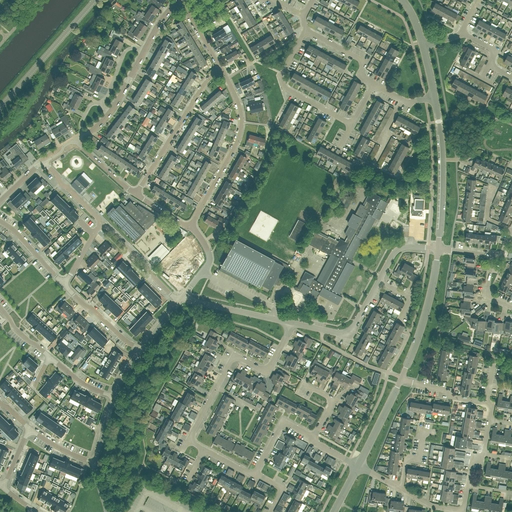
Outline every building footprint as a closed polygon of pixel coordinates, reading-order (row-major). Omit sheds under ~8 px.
[(155,3),(150,0),(149,0),(148,3),(151,5),(148,10),(155,15),(159,10),(153,6),(155,3)] [(355,0),(353,0),(350,7),(355,10),(359,2),(355,0)] [(239,12),(246,7),(243,2),(236,7),(239,12)] [(432,11),(437,14),(441,6),(436,3),(432,11)] [(437,14),(443,16),(448,7),(445,6),(444,8),(441,6),(437,14)] [(246,7),(239,12),(242,17),(250,12),(246,7)] [(443,16),(448,19),(452,12),(447,9),(448,7),(443,16)] [(155,15),(148,10),(145,14),(142,11),(141,13),(138,11),(137,13),(130,8),(129,10),(134,14),(144,21),(146,18),(151,21),(155,15)] [(273,15),(276,20),(284,16),(280,10),(273,15)] [(250,12),(242,17),(245,22),(253,17),(250,12)] [(452,12),(448,19),(453,22),(457,14),(452,12)] [(134,14),(133,16),(135,17),(134,18),(140,23),(136,28),(143,33),(147,27),(142,24),(144,21),(134,14)] [(284,16),(276,20),(279,25),(287,21),(284,16)] [(319,27),(323,19),(317,16),(313,24),(319,27)] [(253,17),(245,22),(248,27),(256,23),(253,17)] [(328,22),(323,19),(319,27),(324,29),(328,22)] [(178,30),(185,26),(181,21),(179,23),(177,20),(174,22),(179,30),(176,31),(175,29),(171,31),(173,34),(178,30)] [(476,27),(481,30),(485,23),(480,20),(476,27)] [(282,30),(290,26),(287,21),(279,25),(282,30)] [(328,22),(324,29),(329,32),(333,25),(328,22)] [(490,26),(485,23),(481,30),(486,33),(490,26)] [(136,28),(132,25),(127,34),(132,38),(134,35),(139,38),(143,33),(136,28)] [(335,35),(339,28),(333,25),(329,32),(335,35)] [(362,36),(366,28),(360,25),(356,33),(362,36)] [(182,35),(188,32),(185,26),(178,30),(173,34),(174,36),(180,32),(182,35)] [(290,26),(282,30),(286,36),(293,31),(290,26)] [(496,29),(490,26),(486,33),(492,36),(496,29)] [(339,28),(335,35),(340,38),(344,31),(339,28)] [(366,28),(362,36),(367,39),(371,31),(366,28)] [(222,29),(217,32),(223,41),(226,39),(227,39),(230,37),(232,41),(235,40),(230,31),(225,34),(222,29)] [(501,31),(496,29),(492,36),(497,39),(501,31)] [(115,39),(112,45),(120,49),(123,43),(117,40),(119,36),(120,34),(112,30),(109,36),(115,39)] [(376,34),(371,31),(367,39),(372,41),(376,34)] [(501,31),(497,39),(502,42),(506,34),(501,31)] [(191,37),(188,32),(182,35),(184,38),(178,42),(179,44),(184,41),(191,37)] [(223,41),(217,32),(212,35),(215,40),(214,41),(218,48),(222,45),(221,42),(219,44),(217,40),(218,39),(219,41),(221,40),(222,41),(223,41)] [(376,34),(372,41),(378,44),(382,37),(376,34)] [(265,39),(269,46),(275,43),(270,35),(265,39)] [(188,46),(194,42),(191,37),(184,41),(179,44),(180,46),(186,43),(188,46)] [(165,39),(162,45),(175,53),(176,51),(170,47),(173,41),(172,39),(170,39),(169,42),(165,39)] [(269,46),(265,39),(260,42),(264,49),(269,46)] [(197,48),(194,42),(188,46),(192,51),(189,53),(188,51),(182,54),(184,56),(191,52),(197,48)] [(255,45),(259,52),(264,49),(260,42),(255,45)] [(117,55),(120,49),(112,45),(109,51),(101,47),(99,50),(110,55),(111,52),(117,55)] [(175,53),(162,45),(158,50),(165,54),(167,52),(169,53),(170,53),(173,55),(175,53)] [(226,46),(234,59),(241,55),(239,51),(236,52),(235,50),(232,52),(228,45),(226,46)] [(259,52),(255,45),(249,48),(254,55),(259,52)] [(305,53),(311,56),(315,48),(309,45),(305,53)] [(228,63),(234,59),(226,46),(219,50),(222,54),(226,51),(228,55),(225,57),(228,63)] [(388,53),(396,57),(399,51),(391,47),(388,53)] [(195,57),(201,53),(197,48),(191,52),(184,56),(185,57),(187,57),(193,53),(195,57)] [(320,51),(315,48),(311,56),(316,59),(320,51)] [(466,53),(473,57),(476,52),(468,48),(466,53)] [(105,60),(103,63),(111,67),(114,61),(108,58),(110,55),(99,50),(98,53),(102,55),(101,58),(105,60)] [(158,50),(155,56),(168,63),(170,61),(163,58),(165,54),(158,50)] [(316,59),(321,61),(325,54),(320,51),(316,59)] [(204,58),(201,53),(195,57),(192,58),(194,61),(190,63),(189,61),(183,64),(189,68),(197,62),(204,58)] [(393,62),(396,57),(388,53),(385,58),(393,62)] [(466,53),(463,59),(470,63),(473,57),(466,53)] [(325,54),(321,61),(327,64),(331,57),(325,54)] [(155,56),(152,61),(159,65),(161,62),(163,64),(164,63),(169,67),(170,65),(168,63),(155,56)] [(336,60),(331,57),(327,64),(332,67),(336,60)] [(189,68),(191,69),(196,66),(197,66),(200,64),(201,67),(207,64),(204,58),(197,62),(189,68)] [(393,62),(385,58),(382,63),(390,67),(393,62)] [(468,68),(470,63),(463,59),(460,64),(468,68)] [(332,67),(337,70),(341,63),(336,60),(332,67)] [(152,61),(149,66),(162,74),(163,72),(160,70),(157,68),(159,65),(152,61)] [(86,66),(101,74),(102,71),(108,73),(111,67),(103,63),(103,64),(101,63),(98,68),(88,63),(86,66)] [(347,66),(341,63),(337,70),(343,73),(347,66)] [(380,69),(387,73),(390,67),(382,63),(380,69)] [(101,74),(86,66),(86,67),(89,68),(88,71),(93,74),(90,80),(102,86),(105,80),(99,77),(101,74)] [(161,76),(162,74),(149,66),(146,72),(149,74),(148,76),(152,78),(154,73),(157,75),(158,74),(161,76)] [(178,70),(194,80),(197,75),(191,71),(189,74),(179,68),(178,70)] [(185,82),(190,85),(194,80),(178,70),(178,71),(176,69),(175,71),(178,73),(179,73),(181,74),(181,75),(184,77),(183,78),(186,79),(185,82)] [(378,75),(384,78),(387,73),(380,69),(378,72),(376,71),(374,74),(377,76),(378,75)] [(296,84),(300,76),(294,73),(290,81),(296,84)] [(300,76),(296,84),(301,86),(305,79),(300,76)] [(146,78),(142,84),(149,88),(152,90),(155,92),(157,90),(150,86),(152,83),(146,78)] [(251,78),(245,80),(249,88),(252,95),(250,91),(253,89),(251,85),(255,83),(253,80),(252,81),(251,78)] [(306,89),(310,82),(305,79),(301,86),(306,89)] [(457,89),(461,82),(455,79),(451,86),(457,89)] [(99,92),(102,86),(90,80),(94,82),(92,85),(90,84),(89,87),(84,84),(82,88),(92,92),(93,89),(99,92)] [(246,97),(252,95),(249,88),(245,80),(240,83),(241,85),(240,86),(242,89),(246,88),(248,92),(244,94),(246,97)] [(261,80),(257,82),(260,88),(258,89),(259,93),(265,91),(264,87),(263,87),(261,80)] [(184,96),(187,91),(181,87),(179,85),(180,83),(176,81),(174,85),(178,88),(176,91),(184,96)] [(354,81),(351,86),(359,90),(362,85),(354,81)] [(185,82),(183,84),(181,83),(180,83),(179,85),(181,87),(187,91),(190,85),(185,82)] [(306,89),(312,92),(316,85),(310,82),(306,89)] [(457,89),(462,92),(466,84),(461,82),(457,89)] [(149,88),(142,84),(139,89),(146,93),(149,88)] [(466,84),(462,92),(467,95),(471,87),(466,84)] [(316,85),(312,92),(317,95),(321,87),(316,85)] [(359,90),(351,86),(348,91),(356,96),(359,90)] [(72,99),(80,103),(83,97),(77,94),(79,91),(70,87),(68,90),(72,92),(70,95),(74,96),(72,99)] [(317,95),(322,98),(326,90),(321,87),(317,95)] [(477,90),(471,87),(467,95),(473,98),(477,90)] [(503,94),(508,97),(511,90),(511,87),(511,89),(507,87),(503,94)] [(139,89),(136,94),(143,99),(146,93),(139,89)] [(332,93),(326,90),(322,98),(328,101),(332,93)] [(482,93),(477,90),(473,98),(478,100),(482,93)] [(180,101),(184,96),(176,91),(178,92),(176,95),(174,93),(173,94),(170,92),(169,94),(180,101)] [(214,95),(223,105),(225,104),(223,101),(228,96),(224,91),(221,93),(219,91),(214,95)] [(267,99),(265,91),(262,92),(262,93),(259,94),(260,98),(263,98),(263,99),(267,99)] [(356,96),(348,91),(345,97),(353,101),(356,96)] [(487,96),(482,93),(478,100),(483,103),(487,96)] [(147,105),(149,103),(145,100),(143,99),(136,94),(132,100),(139,104),(141,101),(147,105)] [(177,106),(180,101),(169,94),(167,96),(173,100),(171,103),(177,106)] [(210,99),(214,104),(217,101),(221,107),(223,105),(214,95),(210,99)] [(350,106),(353,101),(345,97),(343,102),(350,106)] [(80,103),(72,99),(69,105),(64,103),(62,106),(69,110),(71,107),(77,109),(80,103)] [(214,104),(210,99),(205,103),(209,108),(214,104)] [(260,100),(254,101),(255,102),(256,111),(263,110),(262,107),(264,107),(263,103),(261,104),(260,100)] [(377,100),(374,106),(382,110),(385,104),(377,100)] [(250,113),(256,111),(255,102),(254,101),(248,102),(250,113)] [(350,106),(343,102),(340,107),(347,112),(350,106)] [(205,103),(200,107),(204,112),(206,110),(208,113),(209,112),(212,115),(214,113),(211,110),(209,108),(205,103)] [(291,103),(288,109),(296,113),(299,107),(291,103)] [(129,105),(125,110),(132,115),(136,110),(129,105)] [(158,110),(170,117),(174,112),(168,108),(166,110),(161,106),(158,110)] [(371,111),(379,115),(382,110),(374,106),(371,111)] [(296,113),(288,109),(286,114),(293,118),(296,113)] [(128,120),(132,115),(125,110),(121,115),(128,120)] [(161,119),(167,122),(170,117),(158,110),(157,111),(163,115),(161,119)] [(379,115),(371,111),(368,116),(376,120),(379,115)] [(283,119),(290,123),(293,118),(286,114),(283,119)] [(56,124),(62,134),(68,131),(64,125),(69,123),(64,115),(59,118),(63,123),(57,127),(56,124)] [(117,120),(124,125),(128,120),(121,115),(117,120)] [(196,117),(193,122),(206,131),(209,127),(205,127),(200,124),(202,120),(203,121),(205,119),(200,116),(199,119),(196,117)] [(365,122),(373,126),(376,120),(368,116),(365,122)] [(395,123),(400,126),(404,119),(399,116),(395,123)] [(150,119),(146,117),(142,124),(147,128),(148,126),(147,125),(150,119)] [(316,123),(323,127),(326,122),(319,118),(316,123)] [(163,128),(167,122),(161,119),(159,122),(153,119),(152,120),(163,128)] [(290,123),(283,119),(280,125),(287,129),(290,123)] [(400,126),(405,129),(409,121),(404,119),(400,126)] [(117,120),(114,125),(120,130),(124,125),(117,120)] [(160,133),(163,128),(152,120),(151,123),(154,125),(156,127),(154,129),(160,133)] [(213,123),(227,129),(230,123),(224,120),(222,124),(216,121),(215,121),(214,121),(213,123)] [(415,124),(409,121),(405,129),(411,132),(415,124)] [(206,131),(193,122),(189,128),(195,131),(197,128),(203,132),(203,133),(204,135),(206,131)] [(373,126),(365,122),(363,127),(370,131),(373,126)] [(219,132),(225,135),(227,129),(213,123),(214,124),(213,126),(220,129),(219,132)] [(313,129),(320,133),(323,127),(316,123),(313,129)] [(50,134),(44,126),(44,124),(41,126),(43,130),(45,134),(39,137),(44,145),(50,141),(46,136),(50,134)] [(44,126),(50,134),(53,132),(56,138),(62,134),(56,124),(50,128),(48,124),(44,126)] [(415,124),(411,132),(416,135),(420,127),(415,124)] [(110,130),(116,135),(120,130),(114,125),(110,130)] [(370,131),(363,127),(360,132),(367,137),(370,131)] [(189,128),(186,133),(200,142),(202,139),(200,137),(199,138),(193,134),(195,131),(189,128)] [(320,133),(313,129),(310,134),(317,138),(320,133)] [(116,135),(110,130),(106,135),(112,140),(116,135)] [(216,138),(222,140),(225,135),(219,132),(217,135),(214,134),(211,133),(210,135),(214,137),(216,138)] [(186,133),(183,138),(188,142),(190,139),(196,143),(197,146),(200,142),(186,133)] [(148,140),(153,143),(157,138),(151,134),(148,140)] [(317,138),(310,134),(308,137),(306,136),(305,138),(315,143),(317,138)] [(253,143),(255,136),(249,135),(247,140),(246,140),(245,145),(246,145),(246,146),(252,147),(253,143)] [(255,136),(253,143),(257,144),(256,148),(259,148),(260,145),(263,145),(265,139),(255,136)] [(44,145),(39,137),(33,141),(31,143),(29,139),(26,141),(29,147),(35,143),(38,148),(44,145)] [(360,142),(367,146),(370,141),(363,137),(360,142)] [(183,138),(179,143),(194,152),(191,151),(192,148),(187,144),(188,142),(183,138)] [(220,146),(222,140),(216,138),(214,143),(220,146)] [(145,145),(150,149),(153,143),(148,140),(145,145)] [(108,146),(110,143),(108,141),(104,147),(101,145),(97,150),(103,154),(106,148),(108,146)] [(367,146),(360,142),(357,147),(365,152),(367,146)] [(192,156),(194,152),(179,143),(176,149),(179,151),(177,153),(182,156),(183,153),(182,152),(184,149),(190,153),(189,153),(192,156)] [(211,149),(217,152),(220,146),(214,143),(211,149)] [(11,153),(13,155),(19,163),(22,161),(20,158),(24,155),(16,144),(11,148),(13,151),(11,153)] [(402,144),(399,149),(406,153),(409,148),(402,144)] [(145,145),(141,151),(147,154),(150,149),(145,145)] [(317,154),(322,157),(326,149),(327,150),(329,146),(327,145),(325,149),(321,146),(317,154)] [(139,149),(135,147),(134,149),(138,151),(137,153),(139,154),(138,156),(144,160),(147,154),(141,151),(139,149)] [(365,152),(357,147),(354,153),(362,157),(365,152)] [(112,152),(106,148),(103,154),(108,157),(112,152)] [(322,157),(327,160),(332,152),(332,153),(334,149),(332,148),(330,152),(327,150),(326,149),(322,157)] [(215,158),(217,152),(211,149),(209,155),(215,158)] [(396,155),(403,159),(406,153),(399,149),(396,155)] [(337,155),(338,156),(340,152),(338,151),(336,154),(332,153),(332,152),(327,160),(333,163),(337,155)] [(112,152),(108,157),(113,160),(117,155),(112,152)] [(168,160),(173,163),(176,158),(171,154),(168,160)] [(333,163),(338,165),(342,158),(343,158),(345,155),(343,154),(341,157),(338,156),(337,155),(333,163)] [(19,163),(13,155),(9,159),(15,166),(16,167),(19,164),(19,163)] [(113,160),(118,164),(122,158),(117,155),(113,160)] [(238,160),(243,163),(245,164),(249,166),(250,164),(245,161),(246,158),(241,155),(238,160)] [(393,160),(401,164),(403,159),(396,155),(393,160)] [(338,165),(343,168),(347,161),(348,161),(350,157),(348,156),(346,160),(343,158),(342,158),(338,165)] [(122,158),(118,164),(124,167),(127,162),(122,158)] [(10,167),(3,159),(0,161),(0,165),(3,169),(1,170),(3,173),(0,174),(0,175),(3,180),(10,174),(7,169),(10,167)] [(132,165),(129,171),(134,174),(138,169),(135,167),(138,161),(136,159),(135,162),(132,165)] [(347,161),(343,168),(349,171),(353,164),(356,160),(354,159),(352,163),(348,161),(347,161)] [(479,169),(482,161),(476,159),(473,166),(472,166),(471,170),(473,171),(475,167),(479,169)] [(170,168),(173,163),(168,160),(164,165),(170,168)] [(240,169),(243,163),(238,160),(235,165),(240,169)] [(390,165),(398,169),(401,164),(393,160),(390,165)] [(479,169),(482,170),(482,171),(482,170),(481,172),(483,174),(488,162),(483,160),(482,161),(479,169)] [(197,161),(196,163),(208,170),(211,164),(205,161),(203,164),(197,161)] [(124,167),(129,171),(132,165),(127,162),(124,167)] [(494,165),(488,162),(483,174),(482,176),(485,177),(487,172),(486,172),(487,171),(490,172),(494,165)] [(199,172),(205,175),(208,170),(196,163),(195,165),(201,169),(199,172)] [(164,165),(161,170),(175,179),(176,177),(168,172),(170,168),(164,165)] [(235,165),(232,170),(245,178),(244,177),(245,176),(245,174),(239,171),(240,169),(235,165)] [(398,169),(390,165),(389,168),(387,167),(386,170),(395,175),(398,169)] [(499,167),(494,165),(490,172),(491,172),(490,175),(492,175),(493,173),(496,175),(499,167)] [(499,167),(496,175),(499,176),(498,179),(500,180),(505,169),(499,167)] [(175,179),(161,170),(158,176),(163,179),(165,176),(171,180),(173,178),(175,179)] [(244,181),(245,178),(232,170),(229,176),(235,179),(236,176),(244,181)] [(202,180),(205,175),(199,172),(197,175),(191,172),(190,174),(202,180)] [(81,174),(70,185),(79,193),(89,183),(81,174)] [(199,186),(202,180),(190,174),(189,176),(195,179),(193,183),(199,186)] [(31,182),(37,188),(42,184),(44,187),(47,184),(42,178),(39,181),(36,177),(31,182)] [(226,181),(223,186),(229,190),(232,184),(226,181)] [(31,190),(28,193),(33,198),(36,195),(33,192),(37,188),(31,182),(27,186),(31,190)] [(196,191),(199,186),(193,183),(191,186),(188,185),(183,182),(182,184),(196,191)] [(193,197),(196,191),(182,184),(180,183),(179,185),(188,191),(187,193),(193,197)] [(156,194),(160,188),(154,185),(151,191),(156,194)] [(223,186),(220,191),(226,195),(229,196),(230,194),(233,195),(234,193),(231,191),(229,190),(223,186)] [(165,192),(160,188),(156,194),(161,197),(165,192)] [(220,191),(217,197),(228,203),(230,200),(224,197),(226,195),(220,191)] [(20,192),(15,197),(21,203),(26,199),(20,192)] [(167,201),(170,195),(165,192),(161,197),(167,201)] [(327,239),(314,232),(308,244),(330,255),(316,281),(312,279),(314,277),(305,272),(301,281),(297,288),(295,287),(294,289),(298,291),(315,300),(318,295),(334,303),(340,294),(355,267),(350,264),(351,260),(363,239),(365,240),(377,218),(380,220),(388,204),(381,199),(381,200),(379,199),(380,197),(371,193),(367,201),(365,206),(360,204),(355,214),(353,213),(347,224),(349,225),(345,234),(348,235),(345,242),(340,239),(339,242),(329,236),(327,239)] [(50,200),(55,205),(61,198),(57,194),(50,200)] [(172,204),(176,198),(170,195),(167,201),(172,204)] [(21,203),(15,197),(11,201),(14,204),(10,208),(16,214),(20,211),(17,207),(21,203)] [(217,197),(214,202),(217,204),(216,207),(231,215),(233,213),(220,205),(221,203),(228,206),(230,204),(228,203),(217,197)] [(46,198),(40,204),(42,207),(49,201),(46,198)] [(65,203),(61,198),(55,205),(59,209),(65,203)] [(172,204),(177,207),(181,202),(176,198),(172,204)] [(424,199),(415,199),(415,206),(412,206),(412,215),(422,216),(422,210),(423,210),(424,199)] [(134,241),(135,241),(145,231),(143,229),(156,216),(138,205),(136,207),(130,201),(124,206),(121,202),(115,209),(113,207),(107,213),(107,214),(108,214),(107,216),(108,217),(110,216),(113,219),(112,219),(113,219),(115,221),(114,223),(115,224),(117,223),(121,227),(120,228),(121,230),(122,228),(126,232),(125,234),(126,235),(128,234),(132,238),(131,239),(132,241),(133,239),(134,241)] [(181,202),(177,207),(183,211),(186,205),(181,202)] [(63,213),(70,206),(69,207),(65,203),(59,209),(63,213)] [(63,213),(68,218),(75,211),(70,206),(63,213)] [(511,212),(504,209),(501,214),(509,218),(511,212)] [(75,211),(68,218),(72,222),(78,215),(74,211),(75,211)] [(209,224),(215,215),(209,211),(206,216),(207,216),(204,222),(209,224)] [(509,218),(501,214),(499,220),(507,223),(509,218)] [(224,220),(215,215),(209,224),(215,227),(218,222),(221,224),(224,220)] [(23,223),(27,228),(34,222),(29,217),(23,223)] [(305,223),(299,219),(290,237),(296,240),(300,232),(303,233),(306,226),(304,225),(305,223)] [(30,233),(38,226),(34,222),(27,228),(31,232),(30,233)] [(30,233),(35,238),(42,231),(38,226),(30,233)] [(187,233),(178,227),(175,231),(185,237),(187,233)] [(35,237),(39,241),(46,235),(42,231),(35,238),(35,237)] [(50,240),(46,235),(39,241),(43,246),(50,240)] [(75,235),(70,240),(77,247),(81,242),(75,235)] [(490,235),(490,236),(489,243),(490,243),(496,244),(496,242),(498,242),(500,236),(490,235)] [(288,266),(232,236),(227,244),(231,246),(219,270),(247,285),(249,281),(259,286),(260,285),(269,290),(273,283),(277,286),(288,266)] [(174,253),(162,265),(167,270),(169,272),(174,277),(175,277),(180,272),(182,274),(191,265),(189,263),(199,253),(185,239),(172,252),(174,253)] [(66,244),(72,251),(77,247),(70,240),(66,244)] [(105,241),(101,246),(108,252),(112,248),(114,250),(116,248),(112,244),(110,246),(105,241)] [(9,256),(17,249),(13,243),(4,251),(9,256)] [(68,255),(72,251),(66,244),(61,249),(68,255)] [(169,252),(162,244),(148,258),(156,265),(169,252)] [(105,254),(108,252),(101,246),(97,250),(103,255),(101,257),(111,267),(113,265),(108,260),(107,260),(105,258),(107,256),(105,254)] [(9,256),(14,261),(22,254),(17,249),(9,256)] [(57,253),(63,260),(64,258),(66,260),(69,256),(68,255),(61,249),(57,253)] [(122,255),(120,252),(114,258),(115,259),(117,261),(122,255)] [(58,264),(63,260),(57,253),(52,257),(58,264)] [(27,259),(22,254),(14,261),(19,267),(27,259)] [(93,254),(89,258),(95,264),(98,262),(100,264),(102,262),(93,254)] [(467,266),(474,267),(475,259),(466,257),(465,263),(467,264),(467,266)] [(95,264),(89,258),(85,262),(89,266),(87,267),(95,276),(97,274),(94,270),(95,269),(93,266),(95,264)] [(111,267),(105,261),(102,264),(108,270),(111,267)] [(120,272),(127,265),(122,261),(116,267),(120,272)] [(405,274),(409,266),(404,263),(402,268),(399,267),(396,272),(394,272),(393,274),(398,277),(400,275),(402,272),(405,274)] [(120,272),(125,276),(132,269),(127,265),(120,272)] [(415,269),(409,266),(405,274),(408,276),(407,279),(411,281),(415,275),(412,273),(415,269)] [(474,267),(467,266),(467,269),(466,275),(468,275),(475,276),(476,270),(474,270),(474,267)] [(125,276),(129,280),(135,274),(131,270),(132,269),(125,276)] [(84,280),(88,284),(95,277),(90,272),(87,275),(82,270),(76,276),(82,282),(84,280)] [(140,278),(135,274),(129,280),(133,285),(140,278)] [(466,284),(473,285),(474,282),(476,282),(477,276),(475,276),(468,275),(467,281),(466,284)] [(95,277),(88,284),(91,287),(86,292),(90,296),(99,286),(95,282),(92,280),(95,277)] [(502,283),(510,287),(511,283),(511,281),(505,278),(502,283)] [(138,289),(142,294),(149,287),(144,283),(138,289)] [(510,287),(502,283),(500,289),(507,292),(507,293),(511,295),(511,292),(508,290),(510,287)] [(472,293),(473,285),(466,284),(466,286),(464,286),(463,292),(465,292),(472,293)] [(147,298),(153,292),(149,287),(142,294),(147,298)] [(265,298),(266,295),(252,289),(251,292),(265,298)] [(151,303),(157,296),(153,292),(147,298),(151,303)] [(385,303),(390,293),(388,292),(387,295),(384,293),(380,301),(385,303)] [(464,301),(471,302),(471,299),(473,299),(474,293),(472,293),(465,292),(464,298),(464,301)] [(98,300),(103,304),(109,297),(105,293),(98,300)] [(390,293),(385,303),(390,306),(394,298),(391,297),(392,294),(390,293)] [(157,296),(151,303),(155,307),(162,301),(157,296)] [(109,297),(103,304),(102,304),(107,309),(114,301),(109,297)] [(394,298),(390,306),(395,309),(393,312),(400,299),(399,298),(397,300),(394,298)] [(402,300),(400,299),(393,312),(398,315),(404,304),(401,302),(402,300)] [(107,308),(112,312),(118,306),(114,301),(107,309),(107,308)] [(469,310),(471,302),(464,301),(463,303),(461,303),(460,309),(462,309),(469,310)] [(60,310),(63,312),(68,306),(64,302),(62,305),(59,303),(56,306),(57,306),(54,309),(56,311),(57,310),(59,312),(60,310)] [(68,306),(63,312),(67,316),(65,317),(68,320),(70,317),(68,315),(73,310),(68,306)] [(122,310),(118,306),(112,312),(116,316),(122,310)] [(464,317),(466,321),(470,317),(471,310),(469,310),(462,309),(461,315),(465,315),(465,317),(464,317)] [(370,315),(380,320),(381,318),(379,317),(381,314),(373,310),(370,315)] [(142,316),(148,322),(153,318),(146,311),(142,316)] [(31,325),(37,318),(32,313),(26,320),(31,325)] [(74,325),(75,323),(77,325),(83,319),(79,315),(76,318),(74,316),(69,321),(72,323),(74,325)] [(370,315),(367,320),(375,324),(377,321),(379,322),(380,320),(370,315)] [(138,320),(145,327),(144,326),(148,322),(142,316),(138,320)] [(470,327),(476,328),(477,320),(477,318),(470,317),(466,321),(468,324),(470,323),(471,323),(470,327)] [(32,326),(32,327),(35,330),(36,329),(42,322),(37,318),(31,325),(32,326)] [(83,319),(77,325),(81,329),(80,331),(82,333),(84,330),(82,329),(87,323),(83,319)] [(486,321),(485,328),(487,329),(493,329),(493,330),(494,322),(495,320),(489,319),(488,322),(486,321)] [(134,325),(141,332),(145,327),(138,320),(134,325)] [(375,324),(367,320),(365,325),(375,330),(376,328),(374,327),(375,324)] [(485,328),(486,321),(477,320),(476,328),(476,330),(482,330),(482,328),(485,328)] [(503,323),(502,330),(505,330),(510,331),(511,324),(511,322),(506,321),(506,323),(503,323)] [(42,322),(36,329),(40,333),(46,326),(42,322)] [(392,326),(402,332),(405,327),(397,322),(395,326),(393,325),(392,326)] [(503,323),(494,322),(493,330),(493,329),(493,333),(498,334),(499,330),(502,330),(503,323)] [(134,325),(129,329),(136,335),(140,331),(141,332),(134,325)] [(374,332),(375,330),(365,325),(362,330),(364,331),(370,334),(372,331),(374,332)] [(46,326),(40,333),(45,337),(51,330),(46,326)] [(399,337),(402,332),(392,326),(391,328),(393,329),(391,333),(399,337)] [(94,327),(88,333),(92,338),(98,331),(94,327)] [(69,332),(64,328),(59,335),(63,338),(69,332)] [(51,330),(45,337),(50,342),(56,335),(53,332),(52,331),(51,330)] [(207,341),(217,347),(218,344),(216,343),(217,341),(213,339),(216,333),(211,330),(208,336),(209,337),(207,341)] [(98,331),(92,338),(97,342),(103,335),(98,331)] [(364,331),(362,336),(372,341),(373,340),(370,338),(372,335),(370,334),(364,331)] [(232,343),(237,335),(230,332),(226,341),(228,342),(229,341),(232,343)] [(386,336),(396,342),(399,337),(391,333),(389,336),(387,335),(386,336)] [(459,334),(457,339),(469,343),(470,337),(467,336),(462,335),(459,334)] [(103,335),(97,342),(101,346),(107,339),(103,335)] [(238,348),(243,338),(237,335),(232,343),(236,345),(236,346),(238,348)] [(294,343),(304,348),(306,346),(309,348),(313,340),(306,336),(303,341),(299,339),(298,341),(296,340),(294,343)] [(372,341),(362,336),(359,341),(367,345),(368,342),(371,343),(372,341)] [(394,347),(396,342),(386,336),(385,338),(388,340),(386,343),(388,344),(394,347)] [(249,342),(243,338),(238,348),(240,349),(241,347),(244,349),(249,342)] [(248,352),(251,353),(256,343),(249,340),(249,342),(244,349),(245,349),(246,348),(249,350),(248,352)] [(66,345),(60,341),(57,345),(67,354),(74,346),(73,346),(75,344),(73,341),(71,344),(69,342),(66,345)] [(217,347),(207,341),(204,346),(203,345),(201,348),(205,350),(207,351),(208,348),(212,350),(213,348),(216,349),(217,347)] [(359,341),(356,346),(366,351),(367,350),(365,348),(367,345),(359,341)] [(262,347),(256,343),(251,353),(249,355),(252,356),(254,352),(258,355),(262,347)] [(302,353),(304,348),(294,343),(293,345),(295,346),(294,349),(293,352),(302,356),(304,354),(302,353)] [(383,348),(393,353),(396,348),(394,347),(388,344),(386,347),(384,346),(383,348)] [(366,351),(356,346),(353,351),(361,355),(363,352),(365,353),(366,351)] [(70,356),(69,357),(74,361),(78,355),(82,358),(85,353),(78,347),(73,352),(71,350),(67,354),(70,356)] [(262,347),(258,355),(262,357),(261,358),(263,359),(268,350),(262,347)] [(383,354),(391,358),(393,353),(383,348),(382,350),(384,351),(383,354)] [(123,355),(114,349),(110,356),(119,361),(123,355)] [(205,350),(203,352),(202,352),(201,354),(204,356),(202,358),(210,362),(212,360),(214,361),(215,359),(209,355),(210,353),(207,351),(205,350)] [(469,357),(469,361),(478,362),(479,353),(471,351),(471,355),(467,354),(467,357),(469,357)] [(288,355),(286,357),(297,363),(298,361),(299,361),(302,356),(293,352),(292,354),(291,354),(290,356),(288,355)] [(388,363),(391,358),(383,354),(381,357),(379,356),(378,358),(388,363)] [(119,361),(110,356),(106,362),(115,368),(119,361)] [(27,367),(33,361),(29,357),(23,363),(27,367)] [(297,363),(286,357),(285,360),(287,361),(286,363),(290,365),(289,368),(294,371),(296,368),(298,364),(297,363)] [(209,364),(210,362),(202,358),(200,362),(198,361),(197,361),(210,368),(209,370),(211,371),(213,367),(209,364)] [(385,368),(388,363),(378,358),(377,360),(379,361),(377,364),(385,368)] [(314,374),(316,375),(321,365),(317,362),(317,361),(315,359),(310,367),(313,368),(310,374),(313,376),(314,374)] [(27,367),(32,372),(38,365),(33,361),(27,367)] [(194,369),(200,372),(201,370),(205,372),(206,369),(209,370),(210,368),(197,361),(195,365),(195,366),(196,366),(194,369)] [(115,368),(106,362),(102,368),(112,374),(115,368)] [(326,367),(321,365),(316,375),(318,376),(316,380),(321,382),(322,380),(319,379),(326,367)] [(319,379),(322,380),(323,379),(325,380),(327,376),(330,377),(332,374),(334,370),(331,368),(330,370),(326,367),(319,379)] [(112,374),(102,368),(98,374),(108,380),(112,374)] [(334,370),(332,374),(334,375),(332,379),(334,381),(333,382),(336,384),(341,374),(337,371),(338,370),(335,368),(334,370)] [(198,375),(200,372),(194,369),(191,374),(193,375),(192,377),(202,383),(203,380),(201,379),(202,377),(198,375)] [(238,383),(243,385),(247,377),(245,376),(247,372),(242,369),(241,371),(244,373),(238,383)] [(244,373),(241,371),(240,373),(238,372),(236,376),(233,375),(229,382),(232,384),(234,380),(238,383),(244,373)] [(375,371),(372,383),(377,384),(380,373),(375,371)] [(51,377),(58,383),(62,378),(55,372),(51,377)] [(273,376),(282,382),(284,379),(287,381),(290,376),(282,372),(281,375),(277,373),(275,375),(274,374),(273,376)] [(342,385),(346,376),(341,374),(336,384),(333,382),(330,388),(335,391),(339,383),(342,385)] [(347,374),(346,376),(342,385),(344,386),(343,388),(345,389),(348,383),(351,385),(353,382),(359,385),(361,380),(353,375),(351,377),(347,374)] [(247,390),(250,391),(255,381),(252,380),(253,377),(251,376),(249,378),(247,377),(243,385),(242,388),(247,390)] [(282,382),(273,376),(271,379),(273,380),(272,382),(276,384),(273,390),(279,393),(282,387),(280,386),(282,382)] [(54,388),(58,383),(51,377),(50,379),(49,378),(46,382),(47,382),(54,388)] [(192,377),(191,380),(189,379),(186,384),(192,387),(193,384),(197,386),(199,384),(201,385),(202,383),(192,377)] [(0,387),(3,391),(10,385),(5,380),(0,385),(0,387)] [(256,396),(263,383),(261,381),(260,384),(257,382),(257,383),(255,381),(250,391),(252,392),(252,393),(256,396)] [(43,387),(50,393),(54,388),(47,382),(43,387)] [(263,383),(256,396),(258,393),(262,395),(261,397),(265,399),(267,400),(270,394),(265,392),(267,388),(265,386),(266,384),(263,383)] [(3,391),(5,393),(4,393),(7,396),(8,396),(14,389),(10,385),(3,391)] [(50,393),(43,387),(38,392),(46,398),(50,393)] [(12,400),(19,394),(14,389),(8,396),(12,400)] [(75,390),(70,398),(76,401),(80,393),(75,390)] [(348,394),(346,396),(357,402),(359,397),(361,398),(364,393),(358,390),(355,395),(351,392),(349,395),(348,394)] [(184,397),(195,403),(196,401),(193,400),(195,396),(187,392),(184,397)] [(80,393),(76,401),(81,404),(85,396),(80,393)] [(23,398),(19,394),(12,400),(17,405),(23,398)] [(504,409),(506,401),(501,400),(502,395),(499,394),(497,407),(504,409)] [(86,395),(85,396),(81,404),(82,404),(86,406),(91,398),(86,395)] [(225,395),(222,401),(229,405),(232,401),(233,402),(234,400),(225,395)] [(278,405),(282,407),(286,399),(280,396),(275,405),(277,407),(278,405)] [(354,406),(357,402),(346,396),(345,399),(347,400),(346,402),(345,405),(349,407),(353,409),(352,409),(354,410),(356,407),(354,406)] [(183,397),(181,402),(182,403),(181,403),(186,405),(186,406),(189,407),(191,403),(194,405),(195,403),(184,397),(183,397)] [(21,409),(28,403),(23,398),(17,405),(21,409)] [(91,398),(86,406),(92,409),(96,401),(91,398)] [(287,412),(292,402),(286,399),(282,407),(286,409),(285,411),(287,412)] [(176,407),(183,411),(186,406),(186,405),(181,403),(182,403),(181,402),(178,400),(175,406),(176,407)] [(96,401),(92,409),(97,412),(101,404),(96,401)] [(229,405),(222,401),(218,407),(228,412),(229,410),(227,409),(229,405)] [(277,407),(275,405),(269,402),(266,408),(274,413),(276,409),(277,410),(278,407),(277,407)] [(298,406),(292,402),(287,412),(289,413),(290,411),(294,414),(295,412),(298,406)] [(32,407),(28,403),(21,409),(26,414),(32,407)] [(298,416),(300,417),(305,407),(299,404),(298,406),(295,412),(299,414),(298,416)] [(350,414),(352,409),(353,409),(349,407),(345,405),(344,404),(343,407),(339,405),(337,410),(339,411),(340,408),(350,414)] [(172,411),(173,412),(181,416),(183,411),(176,407),(175,406),(172,411)] [(227,414),(228,412),(218,407),(215,413),(216,414),(223,418),(223,417),(225,413),(227,414)] [(311,411),(305,407),(300,417),(302,418),(303,416),(307,419),(311,412),(311,411)] [(465,412),(483,415),(483,412),(477,411),(477,409),(467,407),(466,407),(465,412)] [(274,413),(266,408),(263,415),(272,420),(272,419),(274,421),(275,419),(272,417),(274,413)] [(342,419),(348,422),(349,419),(348,418),(350,414),(340,408),(339,411),(340,412),(339,414),(343,417),(342,419)] [(41,412),(36,420),(41,423),(46,416),(41,412)] [(181,416),(173,412),(170,418),(178,422),(181,416)] [(317,415),(311,412),(307,419),(306,420),(310,422),(310,424),(312,425),(317,415)] [(216,414),(213,420),(223,425),(224,423),(222,422),(225,418),(223,417),(223,418),(216,414)] [(271,422),(272,420),(263,415),(259,421),(261,422),(269,426),(269,425),(267,425),(269,421),(271,422)] [(51,419),(46,416),(41,423),(46,427),(51,419)] [(164,423),(171,427),(174,422),(165,417),(162,422),(164,423)] [(464,417),(463,422),(481,425),(481,422),(475,421),(475,419),(464,417)] [(334,424),(342,428),(344,424),(346,425),(348,422),(342,419),(341,422),(335,418),(333,421),(335,422),(334,424)] [(51,419),(46,427),(51,430),(56,423),(51,419)] [(0,425),(0,427),(3,431),(10,424),(5,420),(0,425)] [(223,425),(213,420),(210,426),(218,431),(220,426),(222,427),(223,425)] [(51,430),(55,433),(61,426),(58,424),(59,422),(57,421),(56,423),(51,430)] [(261,422),(257,428),(267,433),(268,431),(266,430),(269,426),(261,422)] [(164,423),(161,429),(171,434),(177,437),(179,434),(172,431),(172,432),(169,431),(171,427),(164,423)] [(15,428),(10,424),(3,431),(8,435),(14,429),(15,428)] [(339,433),(342,428),(334,424),(333,426),(329,424),(326,429),(328,430),(329,428),(339,433)] [(61,426),(55,433),(61,437),(66,429),(61,426)] [(207,432),(216,437),(217,435),(216,434),(218,431),(210,426),(207,432)] [(462,427),(461,432),(479,435),(480,432),(473,431),(473,429),(462,427)] [(156,433),(158,434),(165,438),(167,434),(170,436),(171,434),(161,429),(159,428),(156,433)] [(257,428),(254,434),(262,438),(264,434),(266,435),(267,433),(257,428)] [(329,428),(328,430),(330,431),(329,434),(333,436),(332,439),(337,442),(339,439),(337,438),(339,433),(329,428)] [(491,441),(498,442),(500,435),(496,434),(497,428),(493,428),(491,441)] [(18,433),(14,429),(8,435),(12,439),(18,433)] [(498,442),(506,444),(508,430),(505,430),(504,436),(500,435),(498,442)] [(163,441),(165,438),(158,434),(155,439),(160,442),(158,445),(159,447),(165,445),(166,443),(163,441)] [(218,434),(217,435),(216,437),(213,443),(219,446),(223,438),(220,436),(220,435),(218,434)] [(262,438),(254,434),(251,440),(260,445),(262,443),(260,442),(262,438)] [(285,442),(288,443),(293,445),(296,440),(286,434),(285,436),(287,438),(285,442)] [(454,441),(472,444),(473,441),(466,440),(466,438),(461,437),(455,436),(454,441)] [(223,438),(219,446),(225,450),(230,440),(228,439),(227,441),(223,438)] [(231,453),(232,451),(237,443),(236,443),(235,445),(232,443),(232,441),(230,440),(225,450),(231,453)] [(232,451),(238,455),(243,445),(241,444),(240,445),(237,443),(232,451)] [(284,445),(283,447),(293,452),(296,447),(293,445),(288,443),(287,446),(284,445)] [(160,457),(165,460),(166,458),(168,454),(169,454),(170,451),(167,449),(168,446),(165,445),(159,447),(160,449),(163,451),(161,455),(160,457)] [(238,455),(244,458),(249,450),(245,448),(245,446),(243,445),(238,455)] [(461,455),(465,455),(466,453),(454,451),(455,448),(444,446),(443,452),(461,455)] [(9,451),(0,447),(0,455),(6,458),(9,451)] [(290,458),(293,452),(283,447),(282,448),(285,450),(283,453),(287,456),(290,458)] [(253,452),(249,450),(244,458),(251,461),(256,452),(253,451),(253,452)] [(274,456),(284,461),(287,456),(283,453),(280,452),(278,455),(275,454),(274,456)] [(28,459),(36,462),(39,456),(31,453),(28,459)] [(165,460),(164,461),(163,463),(169,466),(170,464),(175,454),(173,453),(172,456),(169,454),(168,454),(166,458),(165,460)] [(175,454),(170,464),(175,467),(179,460),(176,458),(177,455),(175,454)] [(305,454),(301,462),(306,464),(307,465),(309,460),(311,457),(305,454)] [(286,462),(284,461),(274,456),(273,458),(276,459),(274,463),(275,464),(273,467),(281,471),(283,468),(284,468),(286,462)] [(53,457),(50,465),(55,468),(59,460),(53,457)] [(336,460),(331,457),(327,463),(333,466),(336,460)] [(442,457),(441,462),(464,466),(464,463),(453,461),(453,459),(442,457)] [(34,468),(36,462),(28,459),(26,464),(34,468)] [(183,461),(179,460),(175,467),(181,470),(183,465),(186,467),(189,461),(184,459),(183,461)] [(59,460),(55,468),(61,470),(64,462),(59,460)] [(306,464),(305,467),(310,470),(314,463),(309,460),(307,465),(306,464)] [(65,461),(64,462),(61,470),(66,472),(70,464),(70,463),(65,461)] [(493,476),(494,468),(490,468),(491,462),(487,462),(485,475),(493,476)] [(319,465),(314,463),(310,470),(315,473),(319,465)] [(32,473),(34,468),(26,464),(23,470),(32,473)] [(70,464),(66,472),(72,475),(75,467),(70,464)] [(203,472),(208,475),(211,469),(201,464),(200,466),(203,467),(201,471),(203,472)] [(496,480),(500,481),(502,464),(499,464),(498,469),(494,468),(493,476),(496,477),(496,480)] [(502,464),(500,481),(504,482),(504,478),(508,479),(509,471),(505,470),(506,465),(502,464)] [(325,468),(319,465),(315,473),(321,476),(322,473),(325,468)] [(75,467),(72,475),(78,477),(79,473),(82,474),(84,469),(77,466),(77,467),(75,467)] [(322,473),(328,476),(332,469),(326,466),(325,468),(322,473)] [(23,470),(21,475),(29,479),(32,473),(23,470)] [(444,475),(462,478),(462,475),(456,474),(456,472),(445,470),(444,475)] [(208,475),(203,472),(202,476),(199,474),(198,476),(208,482),(211,476),(208,475)] [(18,480),(27,484),(29,479),(21,475),(20,475),(18,480)] [(218,482),(223,485),(227,478),(222,475),(218,482)] [(205,487),(208,482),(198,476),(197,478),(200,480),(198,483),(202,485),(202,486),(205,487)] [(227,478),(223,485),(223,487),(228,490),(232,481),(227,478)] [(299,485),(308,490),(311,485),(299,478),(298,481),(301,482),(299,485)] [(442,485),(460,488),(461,485),(454,484),(454,482),(443,480),(439,479),(438,484),(442,485)] [(18,480),(18,481),(19,481),(16,486),(25,490),(26,487),(31,489),(32,486),(27,484),(18,480)] [(202,485),(198,483),(195,481),(193,485),(191,483),(188,488),(193,491),(195,488),(200,491),(202,492),(205,487),(202,486),(202,485)] [(232,481),(228,490),(233,493),(238,484),(232,481)] [(262,489),(265,483),(260,481),(257,486),(262,489)] [(265,483),(262,489),(268,492),(271,486),(265,483)] [(242,489),(243,487),(238,484),(233,493),(237,494),(236,496),(237,496),(239,494),(242,489)] [(308,490),(299,485),(297,489),(294,487),(293,489),(303,495),(306,489),(308,490)] [(242,501),(243,500),(247,492),(242,489),(239,494),(237,496),(236,499),(238,500),(239,499),(242,501)] [(303,495),(293,489),(292,491),(295,492),(293,496),(300,500),(303,495)] [(43,490),(38,499),(44,503),(50,493),(43,490)] [(252,501),(255,503),(260,493),(254,490),(252,495),(250,498),(251,498),(248,502),(250,503),(252,501)] [(441,490),(440,495),(458,498),(459,495),(452,494),(452,492),(441,490)] [(247,492),(243,500),(248,502),(251,498),(250,498),(252,495),(247,492)] [(378,502),(379,493),(373,492),(373,496),(369,495),(368,503),(372,503),(372,501),(378,502)] [(50,493),(44,503),(51,507),(56,497),(50,493)] [(260,493),(255,503),(258,504),(257,507),(259,508),(265,496),(260,493)] [(384,505),(387,505),(388,498),(385,497),(386,494),(379,493),(378,502),(384,503),(384,505)] [(479,508),(480,501),(476,500),(477,494),(473,494),(471,507),(479,508)] [(479,508),(486,509),(489,496),(485,496),(484,501),(480,501),(479,508)] [(492,497),(489,496),(486,509),(489,510),(488,511),(493,511),(495,503),(491,503),(492,497)] [(51,507),(50,507),(56,511),(57,510),(62,501),(56,497),(51,507)] [(396,510),(398,501),(391,500),(392,498),(388,498),(387,505),(388,505),(387,511),(389,511),(389,509),(396,510)] [(499,504),(495,503),(493,511),(497,511),(498,511),(501,511),(503,498),(500,498),(499,504)] [(292,505),(299,509),(302,503),(295,499),(292,505)] [(62,501),(57,510),(60,511),(64,511),(69,504),(62,501)] [(405,511),(406,506),(403,506),(404,502),(398,501),(396,510),(396,511),(395,511),(405,511)]
